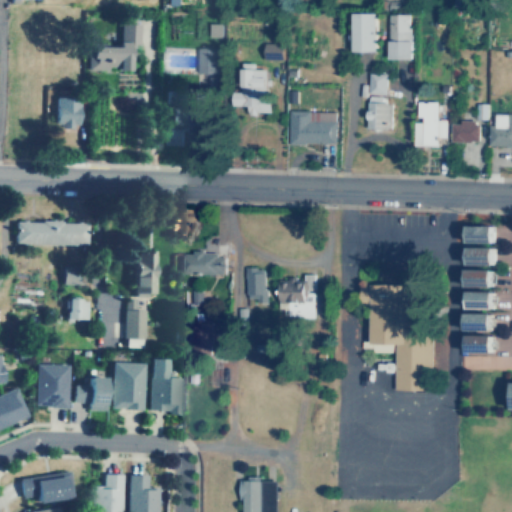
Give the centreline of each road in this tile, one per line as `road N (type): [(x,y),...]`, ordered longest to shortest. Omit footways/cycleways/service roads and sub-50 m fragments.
road 1 (secondary): [(295,187),(0,177)]
road 2 (residential): [(179,511),(181,469),(174,450),(154,443),(37,437),(0,453)]
road 3 (secondary): [(511,194),(295,187)]
